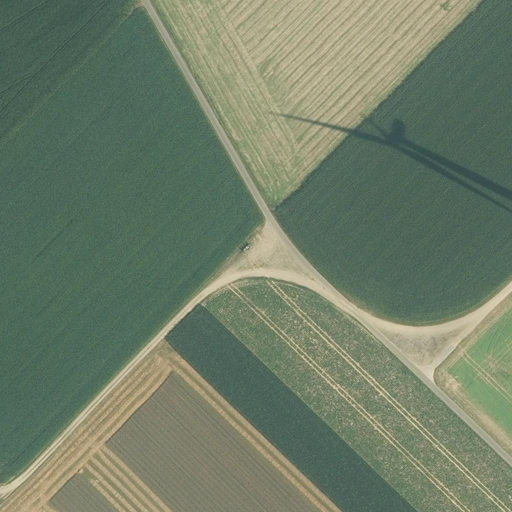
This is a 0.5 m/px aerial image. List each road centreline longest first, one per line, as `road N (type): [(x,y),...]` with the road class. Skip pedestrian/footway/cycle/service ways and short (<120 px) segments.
road 1 (unclassified): [(511,463),(292,251),(142,0)]
road 2 (track): [(271,220),(5,495)]
road 3 (track): [(511,289),(422,377)]
